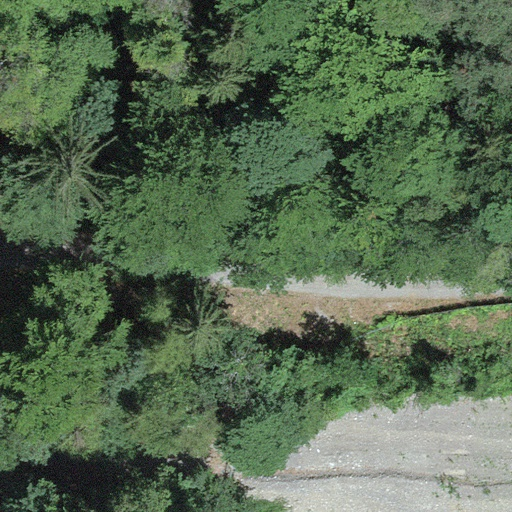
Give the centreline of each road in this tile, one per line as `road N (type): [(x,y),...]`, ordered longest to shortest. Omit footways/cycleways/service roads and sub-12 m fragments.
road 1 (track): [(511,279),(298,279),(83,250),(0,252)]
road 2 (track): [(0,447),(88,431),(277,461)]
